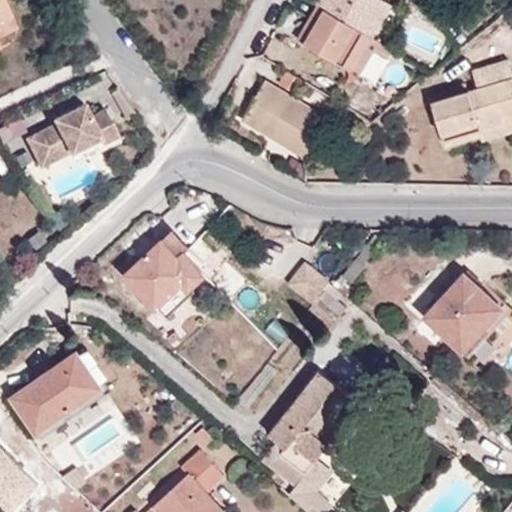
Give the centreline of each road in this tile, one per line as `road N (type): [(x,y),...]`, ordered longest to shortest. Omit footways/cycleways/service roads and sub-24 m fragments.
road 1 (residential): [(511,211),(310,207),(259,198),(208,165),(177,168)]
road 2 (residential): [(33,301),(82,301),(124,321),(248,435)]
road 3 (residential): [(177,168),(66,0)]
road 4 (residential): [(177,168),(150,181),(33,301)]
road 5 (residential): [(237,0),(196,88),(177,168)]
